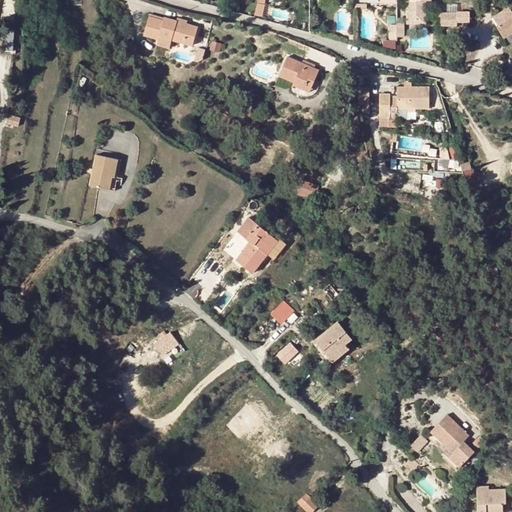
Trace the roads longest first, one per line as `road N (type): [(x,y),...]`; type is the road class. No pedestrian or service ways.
road 1 (unclassified): [(398,511),(369,471),(174,290),(101,237),(0,217)]
road 2 (residential): [(171,0),(511,91)]
